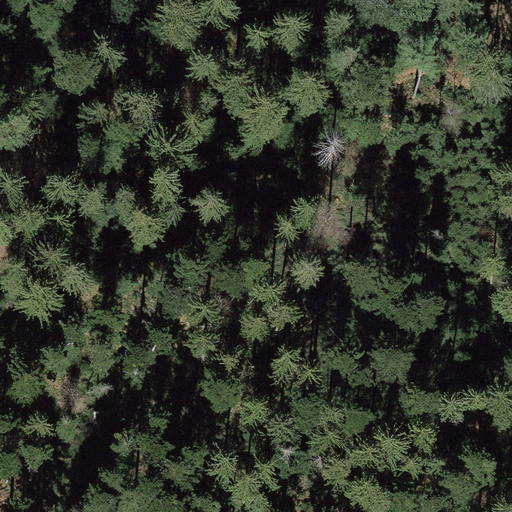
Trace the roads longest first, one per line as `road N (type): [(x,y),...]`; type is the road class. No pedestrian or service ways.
road 1 (track): [(250,203),(511,310)]
road 2 (track): [(0,168),(54,0)]
